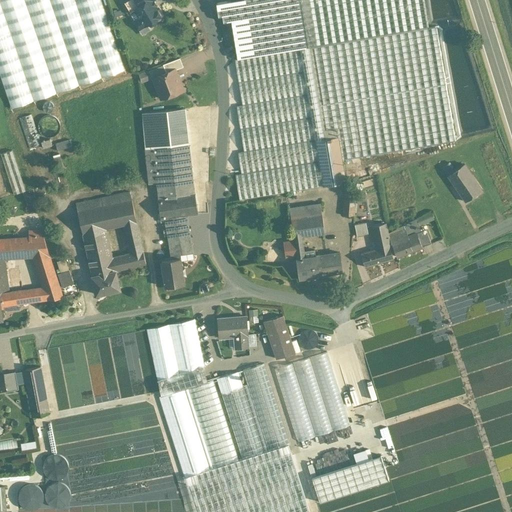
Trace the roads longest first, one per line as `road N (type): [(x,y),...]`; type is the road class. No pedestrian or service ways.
road 1 (unclassified): [(196,0),(221,68),(217,246),(220,263),(246,289)]
road 2 (unclassified): [(246,289),(339,302),(511,222)]
road 3 (residential): [(0,338),(246,289)]
road 4 (track): [(507,511),(434,283)]
road 5 (track): [(295,451),(470,395)]
road 6 (track): [(267,360),(314,511)]
road 7 (track): [(154,395),(190,511)]
